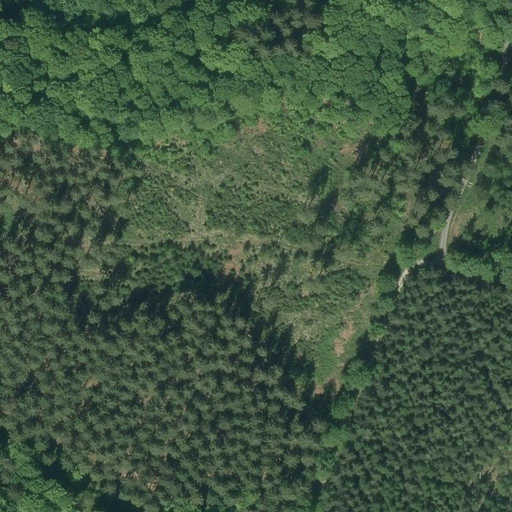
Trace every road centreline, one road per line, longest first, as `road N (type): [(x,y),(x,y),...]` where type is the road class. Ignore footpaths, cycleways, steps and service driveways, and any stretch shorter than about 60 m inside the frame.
road 1 (track): [(511,24),(490,119),(448,214),(415,261),(511,286)]
road 2 (track): [(415,261),(310,511)]
